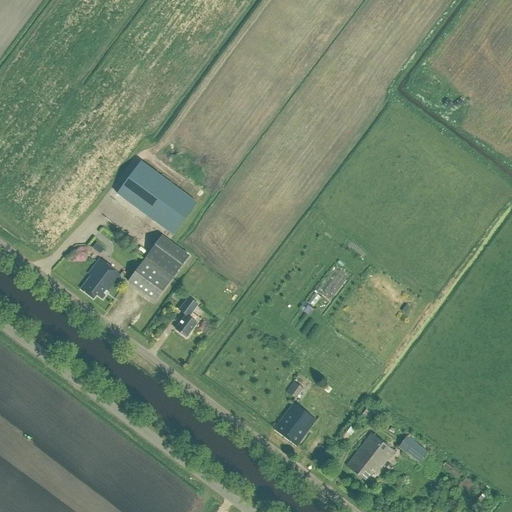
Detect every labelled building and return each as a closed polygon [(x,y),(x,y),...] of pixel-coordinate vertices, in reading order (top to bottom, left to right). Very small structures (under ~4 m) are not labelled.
[(197,204),(141,162),(117,194),(173,236),(197,204)] [(189,254),(163,233),(128,278),(155,299),(189,254)] [(92,248),(100,254),(104,249),(96,243),(92,248)] [(80,290),(93,300),(96,296),(101,300),(120,276),(99,259),(87,275),(90,277),(80,290)] [(179,309),(186,315),(175,329),(186,337),(200,319),(191,313),(198,304),(189,297),(179,309)] [(293,403),(274,429),(297,445),(316,420),(293,403)] [(371,434),(346,467),(366,482),(373,472),(375,473),(381,466),(382,467),(394,452),(371,434)] [(398,448),(418,463),(427,451),(407,436),(398,448)]
